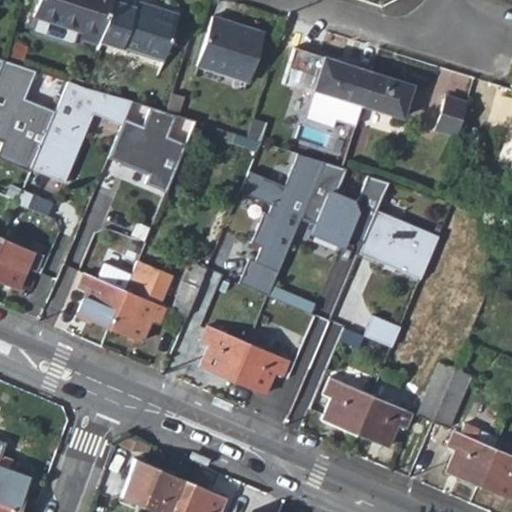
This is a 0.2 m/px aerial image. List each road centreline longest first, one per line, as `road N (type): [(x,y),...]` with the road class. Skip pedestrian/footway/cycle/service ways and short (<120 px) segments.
road 1 (residential): [(351,494),(104,390)]
road 2 (residential): [(438,15),(407,32),(295,0)]
road 3 (residential): [(60,511),(104,390)]
